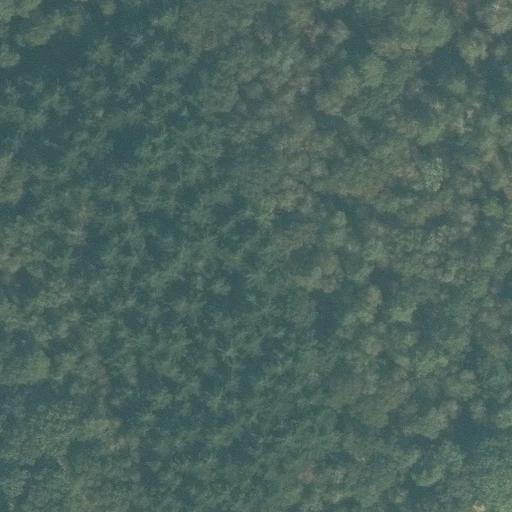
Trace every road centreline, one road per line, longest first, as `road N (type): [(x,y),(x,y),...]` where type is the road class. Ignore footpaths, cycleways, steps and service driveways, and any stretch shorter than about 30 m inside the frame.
road 1 (track): [(391,511),(189,0)]
road 2 (track): [(0,375),(111,511)]
